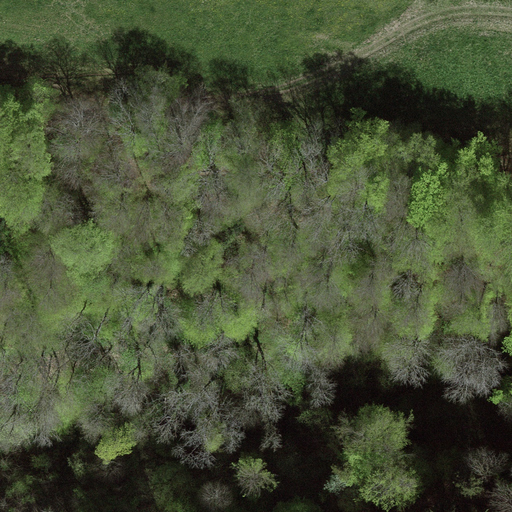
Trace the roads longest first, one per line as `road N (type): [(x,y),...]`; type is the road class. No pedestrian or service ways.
road 1 (track): [(511,10),(425,19),(351,62),(260,96),(0,131)]
road 2 (track): [(0,330),(185,340),(263,358),(279,370),(297,410),(271,441),(136,511)]
